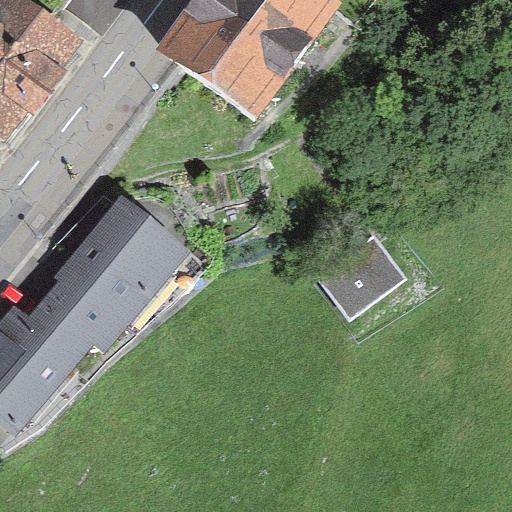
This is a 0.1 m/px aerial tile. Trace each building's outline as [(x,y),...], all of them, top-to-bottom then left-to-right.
[(0,0),(0,141),(2,143),(78,48),(16,0),(0,0)] [(339,12),(321,0),(218,0),(175,61),(261,122),(339,12)] [(129,207),(44,306),(93,347),(104,356),(188,257),(129,207)] [(405,284),(372,239),(316,280),(348,325),(405,284)] [(93,347),(44,306),(29,324),(14,311),(0,327),(0,426),(14,439),(93,347)]
